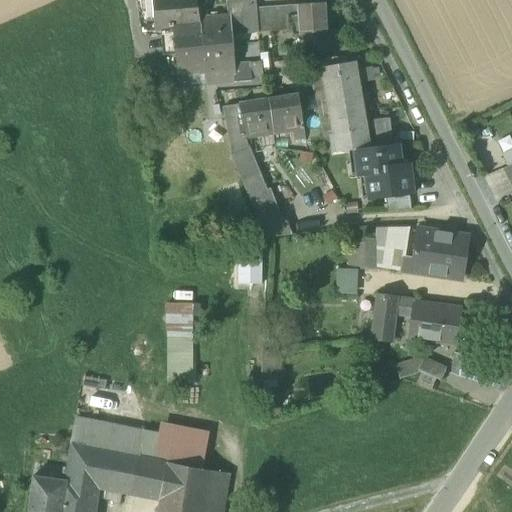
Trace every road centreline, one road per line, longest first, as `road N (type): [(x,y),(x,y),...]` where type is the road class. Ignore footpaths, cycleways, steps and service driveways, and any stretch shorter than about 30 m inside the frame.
road 1 (unclassified): [(373,0),(511,266)]
road 2 (residential): [(511,413),(441,511)]
